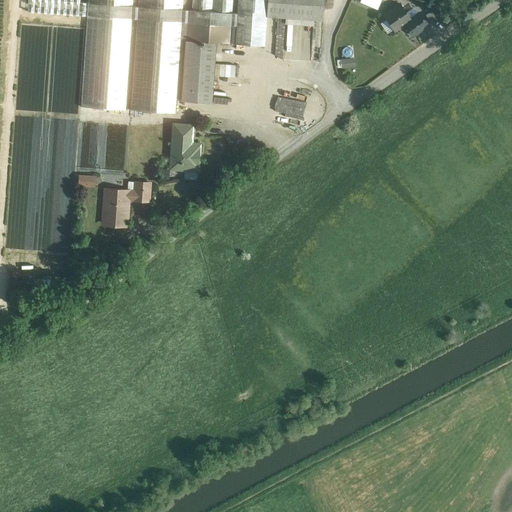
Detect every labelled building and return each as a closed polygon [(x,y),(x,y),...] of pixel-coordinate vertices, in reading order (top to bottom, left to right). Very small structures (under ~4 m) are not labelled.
[(183,0),(138,0),(138,6),(133,6),(132,0),(88,0),(88,3),(80,2),(80,0),(28,0),(28,12),(87,16),(132,19),(137,19),(131,110),(175,113),(181,22),(187,22),(181,101),(212,103),(216,43),(230,44),(231,25),(232,13),(233,0),(192,0),(192,10),(191,10),(184,10),(182,9),(183,0)] [(238,0),(237,13),(232,13),(231,25),(236,26),(235,44),(264,46),(266,16),(267,0),(238,0)] [(324,0),(267,0),(266,16),(286,18),(285,24),(314,26),(314,20),(323,20),(324,0)] [(380,0),(361,0),(361,2),(377,9),(380,0)] [(400,4),(384,14),(395,30),(405,23),(410,19),(400,4)] [(431,11),(426,15),(432,25),(438,21),(431,11)] [(410,19),(405,23),(413,35),(428,25),(420,12),(410,19)] [(132,19),(87,16),(81,107),(125,110),(132,19)] [(338,66),(355,65),(355,57),(338,57),(338,66)] [(193,125),(174,124),(171,168),(198,170),(200,144),(191,144),(193,125)] [(89,177),(80,176),(80,184),(88,185),(89,177)] [(150,183),(136,182),(135,191),(135,200),(149,201),(150,183)] [(135,191),(108,189),(108,195),(105,194),(104,211),(107,211),(106,224),(127,226),(129,199),(135,200),(135,191)]
